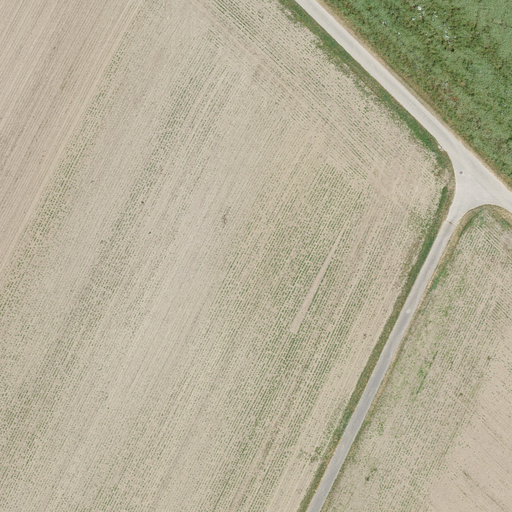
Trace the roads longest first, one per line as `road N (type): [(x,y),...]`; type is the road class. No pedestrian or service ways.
road 1 (track): [(323,511),(483,176)]
road 2 (unclassified): [(511,204),(293,0)]
